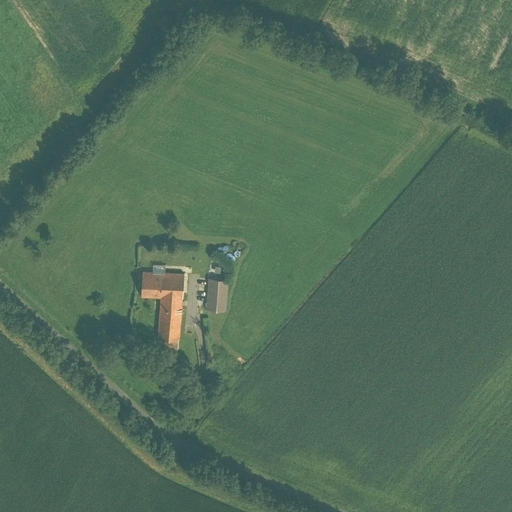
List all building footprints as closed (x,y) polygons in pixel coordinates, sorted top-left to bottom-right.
[(161,273),(143,272),(142,295),(160,296),(162,272),(161,272),(161,273)] [(184,273),(162,272),(160,296),(162,296),(160,320),(181,322),(182,298),(183,298),(184,273)] [(228,280),(210,278),(207,309),(225,310),(228,280)] [(181,322),(160,320),(158,337),(159,337),(179,339),(179,338),(181,322)] [(179,339),(159,337),(158,346),(178,347),(179,339)]
